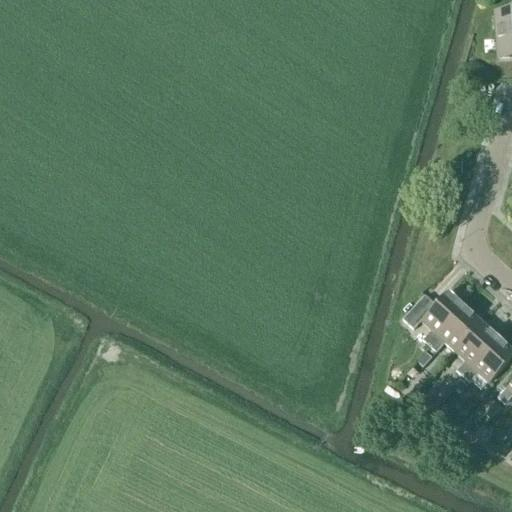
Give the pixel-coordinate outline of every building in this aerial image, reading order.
[(497,59),(511,57),(511,16),(494,18),(497,59)] [(424,299),(402,323),(413,333),(420,324),(431,334),(422,343),(429,350),(437,340),(464,311),(447,295),(434,309),(424,299)] [(437,340),(429,350),(436,356),(444,346),(454,356),(481,326),(464,311),(437,340)] [(481,326),(454,356),(464,365),(456,374),(462,380),(471,371),(498,341),(481,326)] [(462,380),(455,388),(462,394),(469,386),(469,387),(478,377),(488,387),(511,360),(511,354),(498,341),(471,371),(462,380)] [(424,355),(416,364),(423,370),(431,361),(424,355)] [(511,414),(511,384),(497,401),(504,408),(511,398),(511,413),(511,414)] [(491,403),(481,414),(490,422),(500,411),(491,403)]
